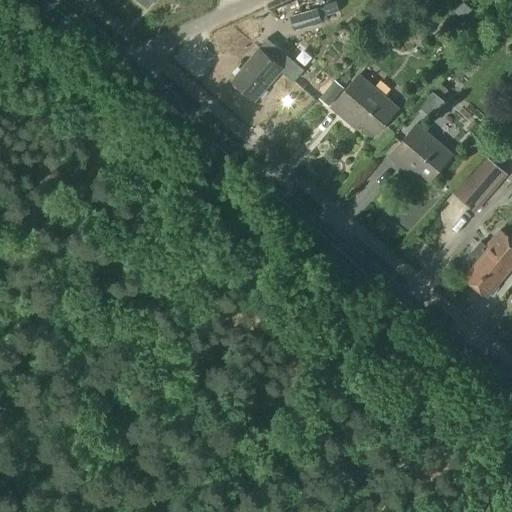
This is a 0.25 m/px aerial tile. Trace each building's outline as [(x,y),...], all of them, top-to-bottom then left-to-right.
[(324,7),(326,16),(338,13),(335,4),(324,7)] [(289,19),(293,32),(320,25),(316,11),(289,19)] [(231,80),(255,101),(279,73),(292,84),(302,72),(267,41),(260,49),(258,48),(231,80)] [(329,110),(349,127),(355,120),(375,137),(398,110),(358,76),(329,110)] [(318,99),(328,108),(343,90),(333,82),(318,99)] [(432,95),(445,111),(461,97),(448,82),(432,95)] [(388,159),(405,173),(410,167),(429,183),(451,155),(416,126),(388,159)] [(511,159),(496,150),(488,162),(481,158),(464,184),(488,200),(511,162),(511,159)] [(480,241),(458,267),(467,274),(463,278),(486,297),(510,268),(511,270),(511,268),(511,241),(499,231),(486,247),(480,241)]
